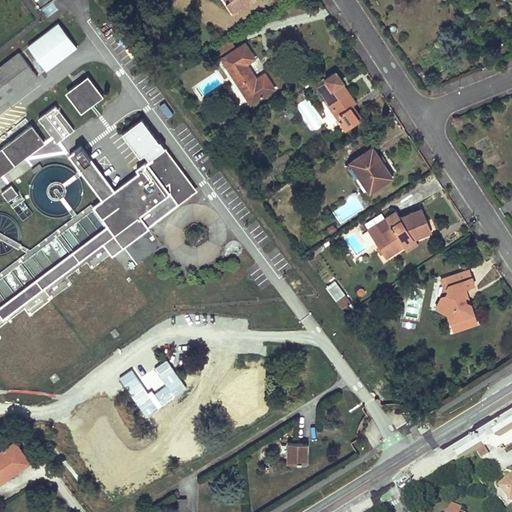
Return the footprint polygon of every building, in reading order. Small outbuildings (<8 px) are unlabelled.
[(252,0),(228,0),(227,1),(225,2),(234,14),(252,0)] [(48,16),(58,10),(53,3),(43,9),(48,16)] [(28,46),(46,70),(77,47),(58,23),(28,46)] [(264,73),(260,76),(256,79),(245,62),(253,56),(243,42),(221,57),(251,102),(274,87),(264,73)] [(17,52),(0,65),(0,103),(36,76),(17,52)] [(326,97),(324,98),(332,109),(336,106),(340,112),(344,118),(339,121),(345,129),(357,120),(348,107),(351,104),(355,102),(346,89),(344,90),(339,83),(341,81),(342,81),(335,70),(325,77),(326,79),(318,85),(326,97)] [(65,90),(80,111),(101,97),(85,76),(65,90)] [(348,107),(357,120),(361,118),(351,104),(348,107)] [(71,129),(63,117),(54,105),(38,116),(55,141),(71,129)] [(90,203),(0,270),(0,317),(1,319),(113,234),(122,246),(147,227),(138,215),(145,209),(150,216),(173,198),(172,197),(177,194),(181,199),(184,196),(185,197),(192,193),(187,186),(191,183),(159,141),(157,142),(140,119),(121,133),(139,157),(144,153),(148,157),(145,160),(146,160),(136,168),(138,171),(114,189),(80,145),(68,154),(101,199),(92,206),(90,203)] [(0,173),(43,142),(37,133),(30,124),(0,146),(0,173)] [(363,181),(366,186),(370,191),(392,176),(382,162),(378,156),(372,147),(353,160),(366,179),(363,181)] [(366,179),(353,160),(347,163),(361,183),(363,181),(366,179)] [(195,190),(191,183),(187,186),(192,193),(195,190)] [(31,212),(10,184),(0,192),(21,220),(31,212)] [(138,215),(147,227),(185,197),(184,196),(181,199),(177,194),(172,197),(173,198),(150,216),(145,209),(138,215)] [(395,210),(391,214),(386,217),(391,225),(381,231),(384,235),(375,241),(385,255),(402,244),(413,237),(430,231),(422,209),(400,217),(395,210)] [(391,225),(386,217),(376,223),(381,231),(391,225)] [(413,237),(402,244),(406,249),(416,242),(413,237)] [(465,288),(469,286),(474,285),(468,269),(440,278),(443,287),(447,288),(445,294),(439,296),(434,307),(446,311),(453,331),(476,323),(470,304),(465,303),(463,297),(467,296),(465,288)] [(336,282),(327,289),(335,299),(343,292),(336,282)] [(341,307),(349,301),(343,292),(335,299),(341,307)] [(186,387),(167,360),(155,369),(166,385),(154,394),(152,390),(148,393),(132,370),(119,379),(145,416),(186,387)] [(13,440),(0,449),(0,480),(28,460),(13,440)] [(305,463),(305,453),(306,444),(287,443),(286,462),(305,463)] [(489,451),(484,445),(477,451),(482,457),(489,451)] [(511,474),(498,486),(511,502),(511,474)] [(177,511),(186,511),(187,497),(178,497),(177,511)]
